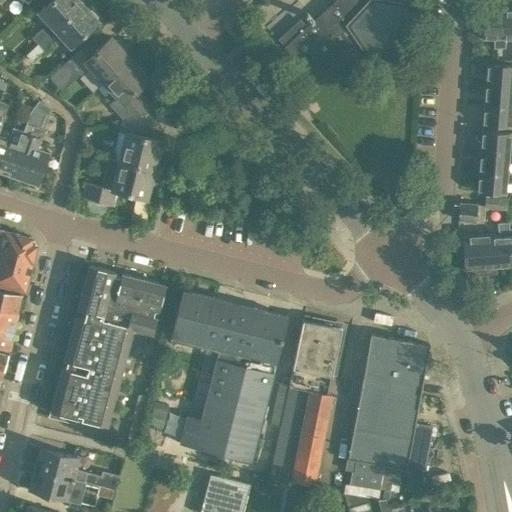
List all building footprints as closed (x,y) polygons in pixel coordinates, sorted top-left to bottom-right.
[(54,28),(80,4),(76,0),(48,0),(38,10),(54,28)] [(337,0),(307,27),(300,20),(299,20),(300,21),(280,38),(279,38),(286,46),(285,47),(316,81),(322,80),(321,75),(349,76),(349,66),(406,50),(409,0),(337,0)] [(80,4),(54,28),(70,46),(97,22),(95,20),(96,17),(91,11),(88,12),(80,4)] [(482,10),(482,25),(473,25),(472,36),(482,36),(482,38),(494,38),(494,47),(503,47),(503,38),(503,10),(482,10)] [(511,10),(503,10),(503,38),(511,37),(511,10)] [(37,43),(48,34),(42,27),(31,37),(37,43)] [(53,40),(48,34),(37,43),(37,44),(43,50),(53,40)] [(91,39),(50,77),(62,90),(82,72),(83,74),(90,67),(103,81),(129,57),(123,50),(124,48),(117,40),(114,40),(110,37),(99,48),(91,39)] [(43,50),(37,44),(26,54),(32,60),(43,50)] [(137,65),(129,57),(103,81),(117,96),(110,103),(124,118),(156,109),(137,89),(149,78),(145,74),(146,71),(139,63),(137,65)] [(511,65),(487,64),(486,84),(511,86),(511,65)] [(511,86),(486,84),(484,104),(511,106),(511,86)] [(0,126),(8,104),(0,100),(0,162),(8,141),(0,137),(0,126)] [(511,106),(484,104),(483,124),(510,127),(511,116),(511,115),(511,106)] [(125,132),(118,160),(153,169),(161,140),(149,137),(156,110),(156,109),(124,118),(120,131),(125,132)] [(8,141),(0,162),(0,170),(17,177),(39,115),(30,112),(23,132),(12,128),(8,141)] [(39,115),(17,177),(37,184),(47,155),(36,150),(47,118),(39,115)] [(511,144),(509,144),(510,133),(483,131),(481,151),(511,153),(511,144)] [(511,153),(481,151),(479,171),(507,173),(507,163),(511,163),(511,153)] [(153,169),(118,160),(111,158),(104,187),(86,183),(83,197),(112,204),(116,190),(146,198),(148,193),(151,192),(153,180),(151,180),(153,169)] [(511,173),(507,173),(479,171),(478,192),(505,194),(506,183),(511,183),(511,173)] [(507,210),(506,198),(485,196),(484,208),(507,210)] [(459,202),(458,219),(475,221),(477,204),(459,202)] [(460,264),(462,264),(463,269),(466,268),(466,271),(468,273),(474,272),(476,270),(475,268),(511,265),(508,236),(509,236),(508,222),(496,223),(497,234),(460,236),(461,251),(459,251),(457,253),(457,262),(460,264)] [(0,284),(24,291),(30,269),(32,269),(33,264),(31,264),(31,262),(32,262),(36,244),(32,237),(0,229),(0,284)] [(65,367),(62,366),(48,416),(74,423),(77,414),(82,416),(81,419),(107,425),(132,328),(152,333),(156,318),(152,316),(154,310),(158,311),(165,285),(121,273),(120,277),(114,275),(115,271),(89,264),(77,308),(86,310),(84,317),(75,315),(64,359),(67,360),(65,367)] [(0,346),(9,348),(13,330),(17,313),(21,294),(0,289),(0,346)] [(250,461),(274,369),(287,316),(182,289),(171,334),(220,346),(202,419),(187,415),(180,443),(250,461)] [(302,319),(288,386),(310,391),(291,481),(312,485),(331,396),(325,395),(329,376),(331,376),(335,359),(334,359),(340,327),(304,320),(304,319),(302,319)] [(370,333),(344,469),(350,470),(346,493),(370,497),(380,499),(382,486),(398,489),(399,480),(401,469),(405,469),(428,344),(370,333)] [(154,401),(151,416),(165,419),(168,404),(154,401)] [(101,475),(74,468),(77,457),(39,447),(35,463),(37,464),(36,469),(71,478),(83,481),(100,485),(112,488),(115,476),(102,473),(101,475)] [(77,502),(83,481),(71,478),(36,469),(35,474),(32,473),(28,489),(77,502)] [(241,511),(248,485),(210,475),(200,511),(241,511)] [(100,485),(98,494),(112,498),(114,489),(112,488),(100,485)] [(373,511),(370,497),(346,493),(343,492),(347,511),(373,511)] [(387,511),(384,499),(380,499),(370,497),(373,511),(387,511)] [(434,511),(432,503),(421,506),(422,511),(434,511)]
